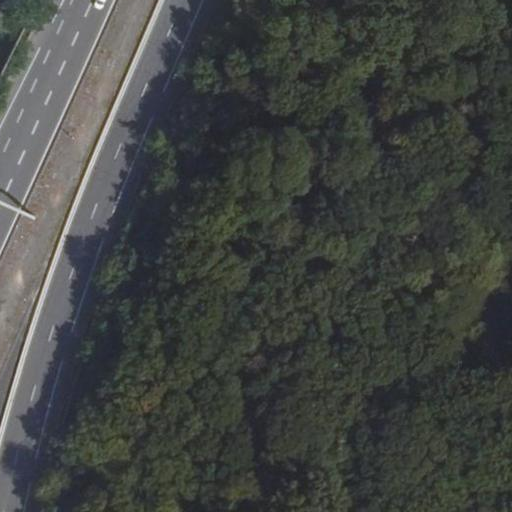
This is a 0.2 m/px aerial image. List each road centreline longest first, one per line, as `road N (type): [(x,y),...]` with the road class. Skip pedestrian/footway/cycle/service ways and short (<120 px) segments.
road 1 (trunk): [(5,511),(56,321),(186,0)]
road 2 (trunk): [(86,0),(0,194)]
